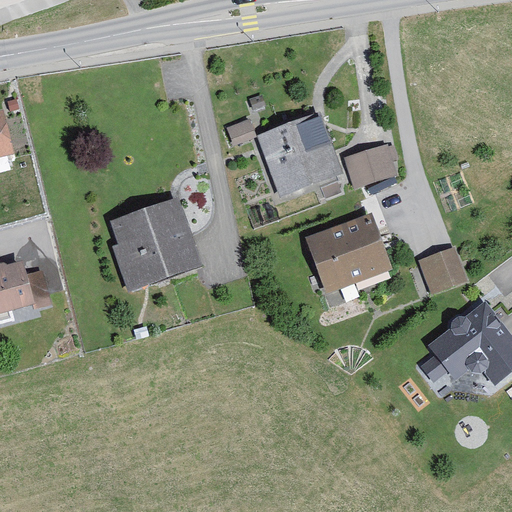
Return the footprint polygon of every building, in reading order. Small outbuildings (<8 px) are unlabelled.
[(0,161),(18,157),(7,114),(0,115),(0,161)] [(346,183),(323,122),(262,144),(284,205),(346,183)] [(255,142),(250,128),(229,136),(234,150),(255,142)] [(386,151),(347,163),(356,192),(395,180),(386,151)] [(206,276),(184,207),(113,229),(121,253),(117,254),(131,299),(206,276)] [(376,222),(309,244),(327,299),(394,277),(376,222)] [(420,266),(432,298),(469,285),(457,252),(420,266)] [(9,271),(7,266),(0,267),(0,318),(33,308),(35,314),(53,308),(43,276),(30,280),(26,266),(9,271)] [(459,387),(474,376),(477,380),(486,382),(489,379),(499,391),(511,381),(511,339),(489,309),(430,353),(436,361),(423,371),(436,388),(451,376),(459,387)]
